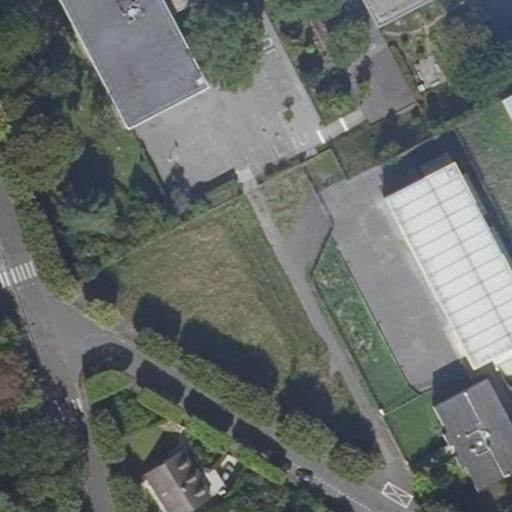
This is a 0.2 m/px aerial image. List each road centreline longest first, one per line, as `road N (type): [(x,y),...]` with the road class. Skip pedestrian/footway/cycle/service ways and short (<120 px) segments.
road 1 (residential): [(45,332),(100,341),(379,511)]
road 2 (residential): [(45,332),(106,511)]
road 3 (residential): [(45,332),(0,200)]
